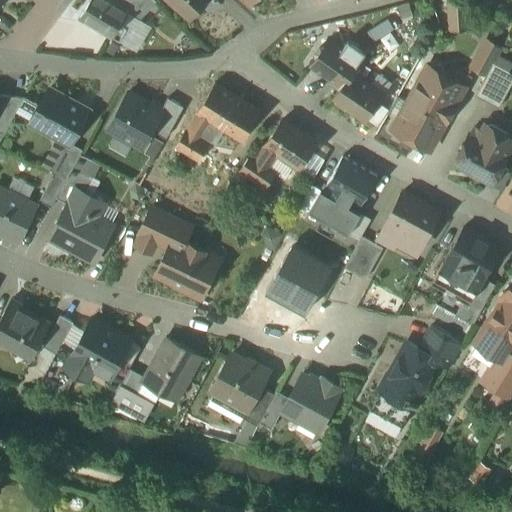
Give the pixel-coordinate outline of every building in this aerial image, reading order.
[(129,10),(112,0),(90,0),(81,16),(114,35),(120,39),(128,26),(124,24),(125,22),(122,21),(129,10)] [(153,0),(112,0),(129,10),(137,17),(153,0)] [(167,0),(176,8),(177,6),(190,18),(206,0),(167,0)] [(467,2),(450,3),(451,27),(468,26),(467,2)] [(361,59),(331,38),(326,45),(321,46),(316,52),(318,57),(313,64),(333,78),(331,80),(340,87),(352,70),(353,71),(361,59)] [(486,38),(472,65),(487,73),(493,62),(497,55),(501,47),(486,38)] [(511,64),(497,55),(493,62),(508,70),(511,64)] [(511,72),(508,70),(493,62),(487,73),(476,94),(500,107),(511,84),(511,72)] [(428,64),(394,127),(431,148),(449,114),(451,114),(453,110),(453,108),(466,85),(439,70),(438,67),(434,65),(431,66),(428,64)] [(353,71),(352,70),(340,87),(334,96),(337,99),(336,100),(346,107),(347,106),(367,119),(385,93),(353,71)] [(261,110),(216,82),(198,110),(198,111),(188,128),(211,142),(211,143),(215,146),(226,128),(243,138),(261,110)] [(90,110),(49,88),(32,120),(66,138),(72,142),(90,110)] [(128,92),(108,127),(142,146),(152,129),(162,111),(161,110),(128,92)] [(25,96),(0,94),(0,131),(5,132),(25,96)] [(184,106),(168,97),(161,110),(162,111),(152,129),(167,137),(184,106)] [(317,140),(285,117),(266,143),(267,144),(258,157),(270,165),(279,152),(299,166),(311,148),(317,140)] [(511,145),(511,139),(485,125),(483,130),(488,134),(485,141),(508,153),(511,145)] [(483,130),(475,126),(471,133),(456,161),(493,181),(508,153),(485,141),(488,134),(483,130)] [(188,128),(187,128),(176,144),(200,159),(211,143),(211,142),(188,128)] [(66,138),(49,168),(68,177),(73,167),(84,148),(72,142),(66,138)] [(326,158),(311,148),(299,166),(313,176),(326,158)] [(253,154),(240,173),(263,189),(276,170),(270,165),(258,157),(253,154)] [(378,175),(343,155),(327,183),(362,202),(378,175)] [(94,178),(73,167),(68,177),(57,197),(68,203),(77,187),(86,192),(94,178)] [(65,179),(56,174),(42,200),(51,205),(65,179)] [(299,204),(309,209),(321,189),(311,183),(299,204)] [(323,190),(321,189),(309,209),(349,232),(361,211),(349,205),(353,198),(327,183),(323,190)] [(0,186),(0,231),(2,232),(4,229),(21,237),(37,205),(0,186)] [(86,192),(77,187),(68,203),(51,237),(52,237),(53,236),(73,246),(72,248),(95,260),(114,225),(91,213),(98,199),(86,192)] [(404,190),(379,234),(415,254),(440,210),(404,190)] [(193,225),(153,206),(140,233),(141,233),(136,244),(152,251),(158,241),(170,247),(175,235),(185,240),(193,225)] [(361,211),(349,232),(359,238),(371,218),(361,211)] [(502,248),(464,226),(435,275),(473,296),(474,297),(478,289),(480,286),(485,277),(502,248)] [(384,246),(363,234),(346,266),(367,277),(384,246)] [(185,240),(175,235),(170,247),(157,274),(177,284),(177,285),(201,297),(216,266),(203,260),(207,251),(185,240)] [(485,277),(480,286),(478,289),(474,297),(473,296),(470,302),(482,309),(496,283),(485,277)] [(506,298),(493,314),(494,315),(477,341),(498,354),(501,349),(506,352),(507,352),(511,343),(511,283),(502,295),(506,298)] [(50,323),(22,308),(23,305),(12,299),(0,320),(0,337),(18,347),(20,344),(34,351),(32,355),(50,323)] [(470,302),(464,299),(456,313),(474,323),(482,309),(470,302)] [(61,315),(44,346),(57,354),(63,345),(75,322),(61,315)] [(132,339),(94,317),(74,352),(66,366),(77,372),(88,378),(95,367),(112,376),(132,339)] [(463,342),(432,325),(420,348),(440,359),(439,360),(450,366),(463,342)] [(202,355),(168,337),(146,376),(143,381),(144,382),(177,400),(202,355)] [(409,342),(393,370),(389,371),(384,380),(385,384),(382,390),(413,407),(439,360),(440,359),(420,348),(409,342)] [(63,345),(57,354),(46,373),(70,386),(77,372),(66,366),(74,352),(63,345)] [(498,354),(483,378),(511,396),(511,355),(507,352),(506,352),(501,349),(498,354)] [(248,363),(231,354),(212,389),(215,391),(247,408),(249,409),(261,386),(269,371),(250,360),(248,363)] [(130,367),(117,390),(117,391),(111,401),(142,418),(152,401),(138,393),(144,382),(143,381),(146,376),(130,367)] [(319,384),(312,381),(313,379),(303,373),(283,410),(301,421),(298,427),(314,436),(318,430),(319,430),(342,388),(323,377),(319,384)] [(261,386),(249,409),(247,408),(243,416),(244,417),(258,425),(260,422),(268,408),(275,393),(261,386)] [(247,408),(215,391),(209,403),(242,421),(244,417),(243,416),(247,408)] [(280,415),(268,408),(260,422),(272,429),(280,415)] [(430,425),(409,464),(421,471),(442,432),(430,425)] [(409,468),(399,463),(393,473),(404,479),(409,468)]
